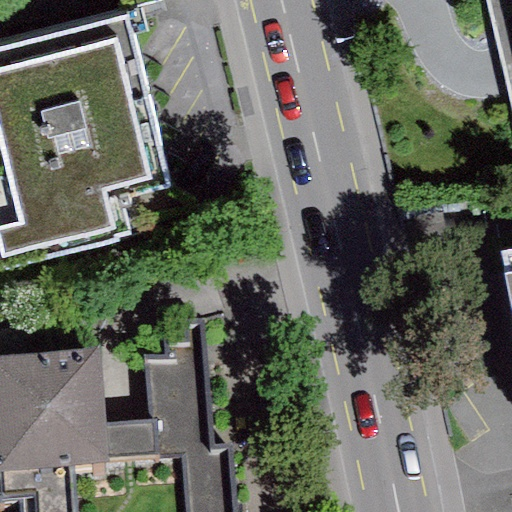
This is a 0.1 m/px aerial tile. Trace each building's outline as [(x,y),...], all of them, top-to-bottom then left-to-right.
[(0,251),(132,218),(122,180),(169,168),(125,0),(117,0),(0,30),(0,251)] [(511,0),(491,0),(511,96),(511,0)] [(511,268),(477,276),(481,298),(499,386),(502,399),(509,435),(511,434),(511,268)] [(100,356),(0,362),(0,504),(20,503),(20,511),(74,511),(72,471),(159,465),(159,455),(183,453),(220,451),(211,317),(182,319),(184,338),(166,339),(167,358),(147,359),(151,428),(104,431),(100,356)] [(186,511),(237,511),(233,451),(220,451),(183,453),(186,511)]
